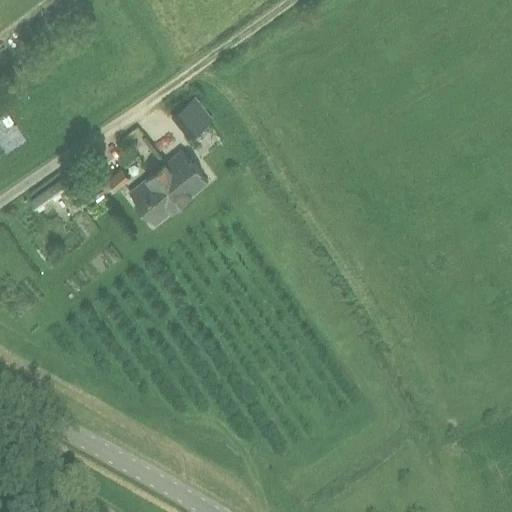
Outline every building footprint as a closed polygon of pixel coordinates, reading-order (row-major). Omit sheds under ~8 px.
[(171,106),(184,130),(208,117),(194,93),(171,106)] [(200,126),(190,133),(201,148),(211,140),(200,126)] [(181,149),(128,191),(155,225),(208,183),(181,149)] [(62,177),(69,186),(78,199),(102,182),(86,160),(62,177)] [(107,178),(116,189),(131,178),(123,166),(107,178)] [(39,205),(69,186),(62,177),(32,196),(39,205)]
